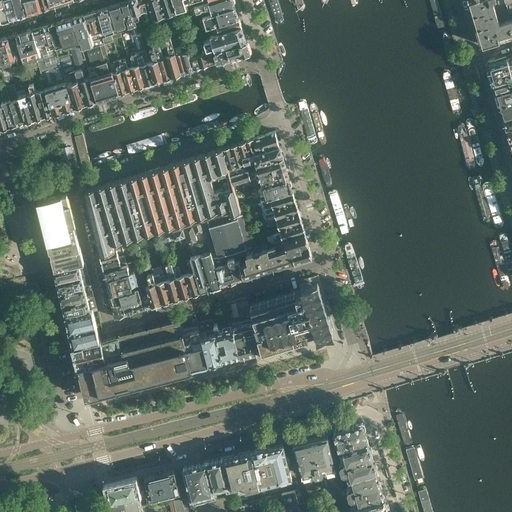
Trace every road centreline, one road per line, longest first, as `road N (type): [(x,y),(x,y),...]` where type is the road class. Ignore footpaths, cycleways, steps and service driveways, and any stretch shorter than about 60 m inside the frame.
road 1 (residential): [(327,261),(116,326),(71,183)]
road 2 (tertiary): [(172,440),(511,338)]
road 3 (unclassified): [(337,382),(271,387),(72,436)]
road 4 (residential): [(261,57),(10,141)]
road 5 (residential): [(71,183),(282,118)]
road 6 (residential): [(285,429),(355,411),(377,417),(405,511)]
road 7 (unclassified): [(511,328),(337,382)]
road 8 (residential): [(72,436),(31,279)]
road 9 (residential): [(282,118),(327,261)]
road 10 (residential): [(472,54),(511,185)]
road 11 (residential): [(327,261),(351,338),(337,382)]
